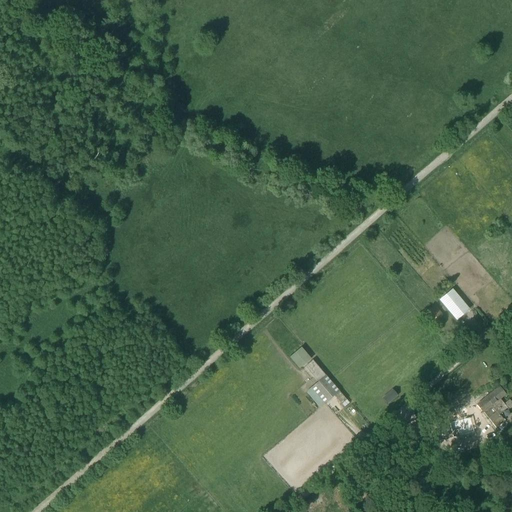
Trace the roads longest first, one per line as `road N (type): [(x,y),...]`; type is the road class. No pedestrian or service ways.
road 1 (track): [(36,511),(511,98)]
road 2 (track): [(282,511),(488,335)]
